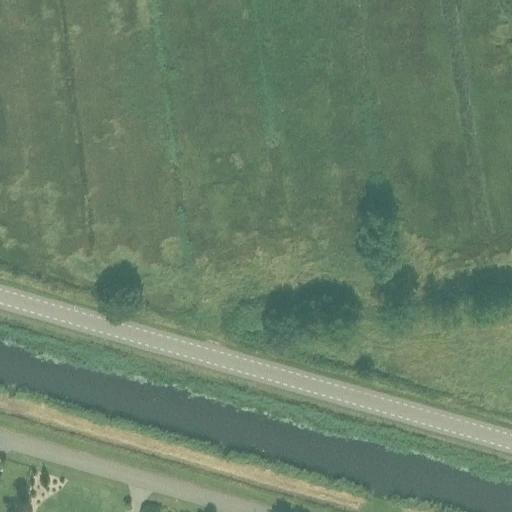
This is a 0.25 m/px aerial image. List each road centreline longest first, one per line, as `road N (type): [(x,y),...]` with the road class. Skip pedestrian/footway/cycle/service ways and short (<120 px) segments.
road 1 (tertiary): [(511,444),(0,295)]
road 2 (unclassified): [(254,511),(0,439)]
